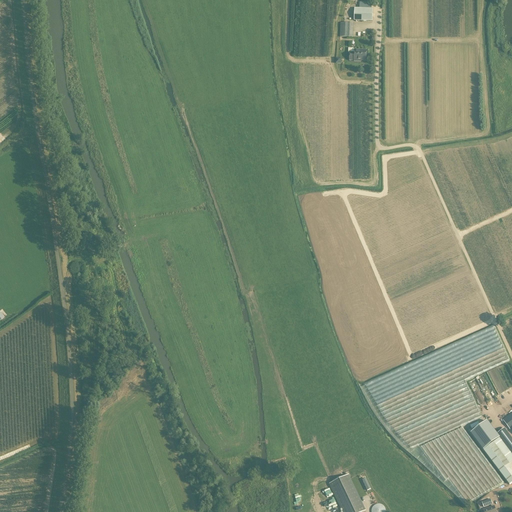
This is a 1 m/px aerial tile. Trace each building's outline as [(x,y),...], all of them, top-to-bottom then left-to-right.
[(373,9),(355,8),(354,21),(372,22),(373,9)] [(340,23),(340,37),(353,37),(353,23),(340,23)] [(367,51),(354,51),(354,49),(349,49),(348,53),(350,53),(350,61),(355,61),(355,62),(359,62),(359,60),(367,60),(367,51)] [(511,413),(503,420),(510,430),(511,429),(511,413)] [(487,421),(471,433),(483,450),(509,486),(511,483),(511,438),(505,429),(497,435),(487,421)] [(348,475),(329,484),(342,511),(362,511),(365,511),(348,475)] [(363,480),(362,481),(367,491),(371,489),(366,479),(365,479),(363,480)] [(320,489),(318,490),(320,495),(329,490),(326,483),(319,487),(320,489)] [(295,497),(302,494),(300,489),(293,491),(295,497)] [(483,511),(495,511),(494,506),(493,507),(492,505),(490,499),(482,503),(484,508),(490,505),(491,507),(483,510),(483,511)]
